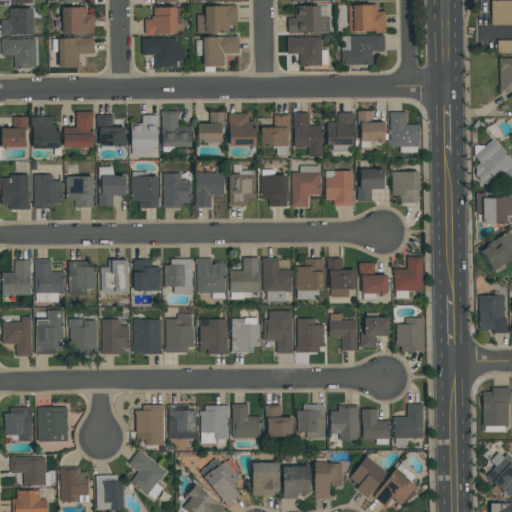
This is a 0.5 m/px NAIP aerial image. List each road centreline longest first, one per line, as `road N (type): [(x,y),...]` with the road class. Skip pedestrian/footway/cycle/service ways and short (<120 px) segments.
road 1 (residential): [(0,89),(443,86)]
road 2 (residential): [(0,384),(392,382)]
road 3 (residential): [(0,236),(383,234)]
road 4 (secondary): [(450,361),(453,511)]
road 5 (secondary): [(445,155),(448,295)]
